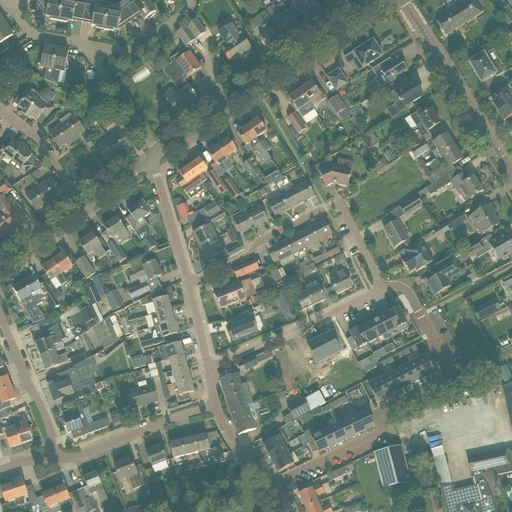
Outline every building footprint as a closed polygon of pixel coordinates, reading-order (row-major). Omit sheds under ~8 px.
[(50,19),(59,21),(62,0),(37,0),(47,13),(46,16),(46,15),(45,16),(50,17),(50,19)] [(73,18),(82,20),(85,5),(75,3),(76,2),(63,0),(62,0),(59,21),(67,23),(68,20),(73,21),(72,20),(73,18)] [(132,3),(127,7),(133,16),(140,12),(145,19),(144,19),(144,20),(147,18),(149,20),(155,14),(154,13),(156,12),(155,11),(155,12),(146,0),(134,0),(131,2),(132,3)] [(286,0),(275,8),(280,15),(284,20),(279,24),(280,26),(286,34),(298,25),(292,16),(295,14),(291,8),(291,7),(286,0)] [(298,0),(295,3),(299,9),(306,20),(319,11),(311,0),(310,1),(309,0),(298,0)] [(468,0),(436,21),(445,36),(482,12),(474,0),(468,0)] [(95,28),(104,30),(108,9),(109,4),(96,1),(95,7),(85,5),(82,20),(92,22),(92,24),(91,24),(91,25),(96,26),(95,28)] [(108,9),(104,30),(113,31),(114,29),(118,30),(118,29),(118,27),(133,16),(127,7),(120,11),(108,9)] [(266,10),(275,24),(281,21),(272,7),(266,10)] [(511,13),(508,7),(502,10),(506,17),(510,23),(511,22),(511,13)] [(176,33),(186,47),(206,33),(196,19),(176,33)] [(244,24),(251,33),(256,29),(250,20),(244,24)] [(272,30),(276,27),(272,21),(260,28),(264,34),(259,37),(267,48),(279,39),(272,30)] [(217,34),(226,46),(224,47),(233,61),(250,49),(240,33),(238,34),(231,24),(217,34)] [(6,26),(0,29),(0,54),(10,48),(5,41),(12,36),(12,37),(13,36),(12,34),(14,32),(7,26),(6,27),(6,26)] [(357,59),(363,68),(382,56),(373,41),(345,58),(349,65),(357,59)] [(44,80),(50,82),(56,49),(52,49),(52,47),(45,46),(45,47),(44,47),(44,48),(43,57),(42,57),(38,64),(41,66),(41,67),(40,67),(46,68),(44,80)] [(197,98),(184,80),(201,68),(190,52),(187,47),(169,60),(172,63),(162,70),(163,72),(159,75),(166,85),(170,82),(167,79),(168,78),(179,93),(176,96),(172,90),(158,100),(165,110),(171,105),(178,115),(192,105),(191,103),(197,98)] [(56,49),(50,82),(58,85),(60,71),(65,72),(65,71),(64,71),(65,70),(68,70),(67,61),(66,61),(68,52),(69,52),(68,52),(68,50),(61,49),(60,50),(56,49)] [(7,60),(10,66),(21,59),(18,53),(7,60)] [(473,71),(476,76),(481,83),(494,75),(496,77),(503,73),(499,66),(495,68),(487,54),(484,55),(483,54),(468,63),(473,70),(473,71)] [(394,77),(406,70),(400,60),(390,66),(387,60),(372,70),(377,78),(382,74),(388,84),(395,79),(394,77)] [(327,77),(336,91),(348,83),(338,69),(327,77)] [(14,81),(12,74),(2,78),(4,84),(14,81)] [(312,82),(300,90),(309,103),(315,99),(318,104),(326,99),(317,86),(316,88),(312,82)] [(401,87),(388,95),(401,114),(413,106),(411,103),(422,96),(414,83),(403,90),(401,87)] [(86,93),(91,99),(102,91),(97,85),(86,93)] [(498,112),(511,103),(511,91),(511,90),(508,85),(498,91),(501,97),(492,102),(491,102),(498,112)] [(21,113),(25,116),(36,101),(39,98),(41,96),(33,90),(32,90),(26,86),(18,96),(23,100),(18,106),(23,111),(21,113)] [(80,88),(74,93),(82,96),(90,99),(91,99),(86,93),(85,94),(80,88)] [(309,103),(300,90),(289,98),(293,104),(291,105),(296,112),(298,111),(302,117),(306,114),(308,115),(314,111),(309,103)] [(36,101),(25,116),(29,119),(31,117),(36,121),(42,114),(47,118),(55,108),(49,104),(50,103),(41,96),(39,98),(36,101)] [(336,115),(339,114),(342,118),(349,113),(337,96),(327,102),(336,115)] [(343,102),(348,110),(354,106),(349,98),(343,102)] [(511,103),(498,112),(504,122),(504,121),(511,116),(511,103)] [(72,109),(76,115),(82,111),(78,104),(72,109)] [(359,105),(350,111),(356,121),(365,115),(359,105)] [(411,115),(418,127),(414,129),(419,136),(427,131),(440,124),(431,110),(426,113),(423,108),(411,115)] [(287,118),(299,134),(306,130),(294,113),(287,118)] [(74,116),(61,124),(73,142),(79,138),(78,136),(85,131),(74,116)] [(258,119),(247,126),(256,138),(266,131),(258,119)] [(73,142),(61,124),(49,133),(59,148),(66,144),(68,146),(73,142)] [(259,143),(256,138),(247,126),(237,133),(246,146),(248,144),(255,153),(257,152),(265,163),(270,159),(266,152),(259,143)] [(121,131),(108,139),(120,157),(126,153),(124,151),(131,146),(121,131)] [(401,137),(410,151),(423,143),(420,144),(412,131),(401,137)] [(435,143),(428,147),(431,153),(435,150),(440,156),(454,147),(447,135),(438,140),(435,143)] [(120,157),(108,139),(95,148),(106,163),(113,159),(114,161),(120,157)] [(229,139),(218,146),(231,164),(234,162),(231,159),(239,154),(229,139)] [(3,154),(12,161),(24,146),(20,143),(19,145),(13,140),(8,147),(3,143),(0,147),(0,157),(0,158),(3,154)] [(264,140),(259,143),(266,152),(270,149),(264,140)] [(331,143),(325,146),(328,152),(334,149),(331,143)] [(423,143),(410,151),(414,158),(427,150),(423,143)] [(24,146),(12,161),(21,168),(18,172),(23,176),(32,166),(27,162),(32,155),(27,151),(28,149),(24,146)] [(231,164),(218,146),(208,153),(218,167),(223,164),(228,171),(233,167),(231,165),(231,164)] [(444,163),(439,166),(442,170),(443,171),(444,170),(447,168),(453,164),(462,159),(454,147),(440,156),(444,163)] [(378,162),(382,168),(388,165),(383,158),(378,162)] [(200,159),(189,166),(197,177),(201,184),(206,180),(202,174),(207,170),(200,159)] [(242,164),(249,174),(250,173),(255,170),(256,169),(249,159),(242,164)] [(34,167),(37,171),(44,166),(39,160),(34,167)] [(372,166),(376,173),(382,169),(377,163),(372,166)] [(333,183),(348,187),(351,170),(331,165),(319,171),(326,186),(333,183)] [(197,177),(189,166),(179,174),(182,178),(177,181),(190,200),(203,190),(200,186),(202,184),(201,184),(197,177)] [(217,188),(223,184),(223,183),(222,184),(213,170),(207,175),(217,188)] [(440,170),(427,178),(431,185),(444,177),(440,171),(440,170)] [(450,183),(452,186),(459,196),(460,196),(464,202),(482,191),(474,177),(468,181),(464,173),(451,181),(452,182),(450,183)] [(444,177),(431,185),(426,189),(430,196),(452,182),(447,175),(444,177)] [(271,176),(265,179),(268,185),(275,182),(271,176)] [(51,178),(38,187),(50,204),(56,200),(55,198),(61,194),(51,178)] [(223,184),(233,199),(234,199),(237,203),(244,199),(245,198),(242,193),(240,195),(229,179),(223,183),(223,184)] [(5,181),(0,184),(0,193),(4,191),(6,194),(13,189),(6,180),(5,181)] [(307,182),(293,189),(301,203),(314,196),(307,182)] [(50,204),(38,187),(25,195),(36,211),(43,206),(44,208),(50,204)] [(293,189),(280,196),(288,210),(301,203),(293,189)] [(0,209),(4,214),(0,217),(0,232),(3,236),(10,231),(8,230),(26,218),(17,206),(12,209),(3,195),(0,197),(0,209)] [(399,206),(405,217),(423,206),(416,195),(399,206)] [(288,210),(280,196),(268,202),(275,217),(288,210)] [(127,210),(131,216),(125,219),(137,236),(149,228),(150,228),(143,219),(149,214),(145,208),(147,207),(142,200),(127,210)] [(203,209),(207,215),(209,218),(221,212),(214,202),(203,209)] [(499,224),(491,212),(494,210),(490,204),(469,217),(480,236),(499,224)] [(190,216),(189,216),(193,214),(191,211),(188,212),(186,205),(181,207),(185,218),(190,216)] [(259,206),(246,213),(254,228),(267,221),(259,206)] [(193,234),(200,248),(216,239),(212,232),(215,230),(212,225),(226,217),(222,211),(221,212),(209,218),(207,215),(202,218),(207,227),(193,234)] [(254,228),(246,213),(233,220),(241,235),(254,228)] [(462,213),(439,227),(444,235),(467,220),(462,213)] [(118,234),(123,241),(130,237),(117,217),(103,227),(111,239),(118,234)] [(324,221),(311,227),(318,242),(331,235),(324,221)] [(384,228),(394,248),(408,240),(398,221),(384,228)] [(311,227),(298,234),(305,248),(318,242),(311,227)] [(444,235),(439,227),(433,231),(438,238),(444,235)] [(489,244),(490,246),(498,261),(511,252),(511,241),(507,233),(489,244)] [(94,252),(99,259),(106,255),(101,247),(92,234),(79,243),(88,256),(94,252)] [(298,234),(285,241),(292,255),(305,248),(298,234)] [(141,243),(148,252),(155,247),(149,237),(141,243)] [(216,239),(200,248),(207,261),(223,252),(220,246),(216,239)] [(106,246),(118,264),(127,258),(114,240),(106,246)] [(399,253),(403,259),(401,260),(409,273),(415,269),(417,271),(433,261),(420,240),(399,253)] [(292,255),(285,241),(272,248),(279,262),(292,255)] [(462,251),(467,260),(485,249),(480,241),(462,251)] [(241,244),(227,252),(230,257),(230,258),(244,250),(241,245),(241,244)] [(453,250),(447,254),(450,259),(451,258),(452,257),(456,255),(453,250)] [(63,254),(53,261),(62,274),(73,267),(67,259),(63,254)] [(337,278),(330,281),(337,295),(351,288),(343,271),(349,268),(342,255),(333,259),(337,269),(335,270),(336,271),(334,272),(337,278)] [(74,263),(86,280),(95,274),(84,257),(74,263)] [(161,275),(155,261),(147,265),(143,257),(129,264),(131,268),(133,273),(135,272),(138,279),(145,275),(148,282),(156,278),(161,275)] [(427,281),(435,295),(450,287),(447,281),(461,272),(452,257),(451,258),(450,259),(428,271),(432,278),(427,281)] [(67,282),(65,280),(62,274),(53,261),(42,268),(47,275),(46,275),(47,277),(48,276),(52,282),(56,279),(61,286),(67,282)] [(234,270),(237,277),(258,268),(254,261),(234,270)] [(301,269),(297,271),(299,276),(311,270),(311,271),(316,269),(315,268),(313,264),(306,267),(301,269)] [(65,280),(67,282),(69,286),(76,281),(72,275),(65,280)] [(13,289),(33,324),(42,321),(44,320),(36,306),(42,303),(40,301),(45,298),(53,310),(60,306),(56,300),(48,288),(44,283),(40,286),(34,276),(13,289)] [(214,294),(220,309),(256,295),(249,279),(214,294)] [(89,280),(80,284),(84,290),(91,306),(101,302),(98,293),(94,286),(92,287),(89,280)] [(149,292),(145,283),(127,291),(132,300),(149,292)] [(54,284),(48,288),(56,300),(62,296),(54,284)] [(331,285),(325,288),(328,294),(334,291),(331,285)] [(318,286),(307,291),(314,306),(325,300),(318,286)] [(284,288),(275,292),(282,307),(290,303),(291,302),(284,288)] [(153,304),(155,314),(171,310),(167,297),(164,298),(162,290),(140,300),(141,307),(153,304)] [(314,306),(307,291),(295,297),(302,311),(314,306)] [(495,301),(473,311),(478,320),(499,310),(495,301)] [(90,307),(82,310),(85,317),(93,314),(90,307)] [(409,328),(398,308),(388,313),(396,329),(399,334),(409,328)] [(157,319),(159,326),(174,322),(171,310),(155,314),(151,315),(152,320),(157,319)] [(239,322),(227,327),(233,341),(253,333),(257,331),(251,317),(250,318),(248,312),(237,317),(239,322)] [(396,329),(388,313),(379,318),(387,334),(396,329)] [(130,330),(128,322),(127,318),(120,320),(124,336),(132,334),(131,330),(130,330)] [(387,334),(379,318),(369,323),(377,339),(382,336),(385,341),(389,338),(387,334)] [(174,322),(159,326),(154,327),(157,339),(153,340),(140,343),(142,350),(164,343),(163,338),(178,334),(174,322)] [(36,344),(41,357),(55,352),(53,346),(61,343),(61,341),(66,339),(60,323),(41,334),(44,341),(36,344)] [(377,339),(369,323),(359,328),(368,344),(377,339)] [(368,344),(359,328),(349,333),(352,337),(346,340),(352,352),(358,349),(368,344)] [(320,338),(319,339),(328,358),(340,352),(330,333),(326,335),(326,334),(319,337),(320,338)] [(311,343),(307,345),(317,364),(328,358),(319,339),(317,340),(317,338),(310,342),(311,343)] [(165,348),(168,360),(184,356),(183,354),(185,353),(185,352),(184,349),(183,348),(182,348),(180,343),(165,348)] [(388,346),(382,348),(385,354),(391,352),(388,346)] [(300,366),(290,347),(280,352),(283,358),(276,361),(287,393),(298,387),(290,371),(300,366)] [(378,351),(373,353),(376,359),(381,357),(378,351)] [(55,352),(41,357),(46,370),(61,365),(60,365),(68,362),(65,354),(58,357),(55,352)] [(70,359),(73,368),(83,362),(84,362),(87,361),(85,354),(70,359)] [(154,364),(151,355),(145,357),(148,365),(154,364)] [(143,356),(130,360),(133,370),(145,366),(143,356)] [(168,360),(172,372),(187,368),(184,356),(168,360)] [(416,360),(417,361),(426,377),(425,378),(426,378),(434,374),(425,356),(416,360)] [(237,365),(241,373),(258,365),(254,357),(237,365)] [(365,360),(358,363),(362,370),(369,366),(365,360)] [(417,361),(409,365),(418,382),(425,378),(426,377),(417,361)] [(83,362),(73,368),(73,369),(69,371),(72,380),(49,388),(54,402),(64,398),(67,404),(92,395),(91,394),(92,394),(90,388),(89,384),(74,390),(70,382),(89,375),(84,362),(83,362)] [(151,378),(158,376),(163,374),(160,363),(147,366),(148,369),(149,373),(151,378)] [(409,365),(401,369),(410,386),(418,382),(409,365)] [(511,377),(506,365),(498,369),(505,386),(506,386),(511,383),(511,377)] [(174,377),(176,384),(191,380),(190,377),(191,377),(192,375),(191,372),(190,372),(188,372),(187,368),(172,372),(165,374),(167,379),(174,377)] [(401,369),(393,373),(402,390),(410,386),(401,369)] [(393,373),(385,377),(394,394),(402,390),(393,373)] [(158,376),(161,388),(166,386),(163,374),(158,376)] [(238,374),(220,380),(227,403),(230,410),(230,412),(248,406),(253,405),(247,386),(242,388),(241,386),(241,385),(241,383),(238,374)] [(0,379),(0,392),(12,388),(7,377),(0,379)] [(385,377),(377,381),(386,398),(394,394),(385,377)] [(191,380),(176,384),(179,396),(194,392),(191,380)] [(386,398),(377,381),(377,380),(368,385),(378,403),(386,398)] [(104,388),(101,383),(95,386),(97,391),(104,388)] [(505,386),(502,387),(511,435),(511,383),(506,386),(505,386)] [(153,384),(139,388),(144,406),(158,402),(153,384)] [(166,386),(161,388),(165,400),(170,399),(166,386)] [(0,411),(7,408),(6,408),(5,403),(16,399),(12,388),(0,392),(0,411)] [(144,406),(139,388),(124,392),(130,410),(144,406)] [(344,397),(339,399),(339,400),(341,404),(342,406),(348,403),(345,396),(344,397)] [(287,407),(290,414),(294,421),(310,412),(303,398),(287,407)] [(167,402),(169,409),(178,406),(176,400),(167,402)] [(18,403),(9,407),(11,415),(11,416),(21,412),(18,403)] [(248,406),(230,412),(238,436),(247,432),(256,430),(253,420),(258,419),(253,404),(253,405),(248,406)] [(368,404),(355,411),(357,415),(365,431),(375,427),(367,410),(370,409),(368,404)] [(71,432),(74,440),(107,427),(104,420),(88,426),(80,405),(62,412),(65,419),(63,419),(63,421),(62,422),(63,427),(65,426),(68,433),(71,432)] [(0,435),(3,435),(5,441),(7,440),(10,448),(21,444),(15,425),(14,425),(1,429),(0,425),(0,420),(11,415),(9,407),(6,408),(7,408),(0,411),(0,435)] [(110,417),(113,425),(126,420),(123,412),(110,417)] [(357,415),(348,419),(356,436),(365,431),(357,415)] [(348,419),(339,424),(346,440),(356,436),(348,419)] [(14,424),(14,425),(15,425),(21,444),(32,441),(25,420),(14,424)] [(346,440),(339,424),(329,428),(337,444),(346,440)] [(320,432),(321,432),(319,428),(309,433),(318,453),(328,449),(320,432)] [(320,432),(328,449),(337,444),(329,428),(321,432),(320,432)] [(284,446),(288,444),(280,429),(267,436),(270,441),(263,445),(268,455),(284,446)] [(198,453),(197,453),(201,468),(225,462),(223,454),(221,455),(220,449),(210,452),(206,435),(194,438),(198,453)] [(186,456),(197,453),(198,453),(194,438),(182,441),(186,456)] [(173,459),(186,456),(182,441),(169,444),(173,459)] [(284,446),(268,455),(273,464),(289,455),(284,446)] [(373,453),(382,490),(410,483),(401,446),(373,453)] [(146,453),(152,467),(166,461),(161,447),(146,453)] [(511,448),(476,457),(482,471),(493,468),(497,476),(511,472),(511,448)] [(294,464),(289,455),(273,464),(278,473),(294,464)] [(496,511),(482,471),(476,457),(467,459),(473,486),(453,491),(451,483),(439,486),(446,511),(496,511)] [(144,471),(145,471),(144,468),(143,469),(141,465),(134,468),(130,459),(114,465),(121,482),(128,478),(133,490),(148,484),(144,471)] [(326,476),(329,482),(354,471),(351,464),(326,476)] [(153,468),(145,471),(144,471),(148,484),(157,481),(153,468)] [(83,478),(90,495),(96,492),(97,494),(104,491),(97,472),(83,478)] [(23,481),(12,484),(16,499),(19,507),(24,505),(22,497),(27,495),(23,481)] [(6,504),(1,506),(2,509),(3,511),(20,511),(19,507),(16,499),(12,484),(0,488),(6,504)] [(299,494),(305,508),(318,502),(315,496),(323,492),(320,485),(312,488),(299,494)] [(351,488),(354,495),(360,493),(357,485),(351,488)] [(64,486),(53,490),(61,510),(67,508),(65,502),(70,500),(68,495),(64,486)] [(47,506),(41,509),(41,511),(59,511),(61,511),(61,510),(53,490),(42,495),(46,504),(47,506)] [(77,511),(85,511),(81,501),(77,491),(70,494),(77,511)] [(28,497),(31,507),(31,508),(38,506),(35,495),(28,497)] [(81,501),(85,511),(123,511),(123,510),(114,511),(97,511),(97,510),(91,497),(81,501)] [(318,502),(305,508),(306,511),(331,511),(329,505),(321,509),(318,502)]
